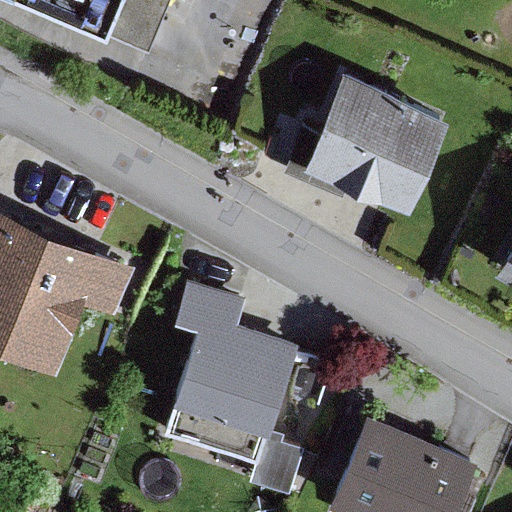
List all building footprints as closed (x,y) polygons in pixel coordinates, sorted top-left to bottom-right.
[(60,0),(147,37),(162,0),(60,0)] [(444,106),(345,62),(317,122),(301,115),(284,151),(341,177),(350,159),(408,185),(444,106)] [(136,258),(0,198),(0,326),(57,352),(83,294),(114,307),(136,258)] [(511,231),(498,255),(511,262),(511,231)] [(198,315),(162,424),(260,455),(298,336),(237,316),(245,292),(188,273),(176,308),(198,315)] [(450,511),(476,453),(367,407),(332,488),(365,502),(360,511),(450,511)] [(0,511),(9,511),(13,504),(0,498),(0,511)]
